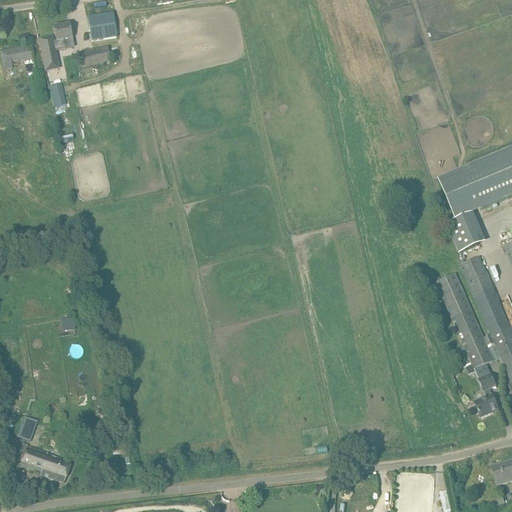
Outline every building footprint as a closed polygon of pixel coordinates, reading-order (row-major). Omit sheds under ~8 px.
[(111,9),(87,14),(92,38),(116,33),(111,9)] [(71,36),(69,26),(53,29),(56,42),(50,43),(49,39),(39,41),(46,72),(57,70),(53,50),(73,46),(71,36)] [(21,37),(22,45),(29,44),(27,36),(21,37)] [(33,59),(31,47),(0,53),(4,71),(12,69),(11,63),(33,59)] [(111,63),(107,47),(76,54),(79,69),(111,63)] [(511,148),(438,180),(455,221),(511,196),(511,148)] [(511,243),(503,247),(511,267),(511,243)] [(491,336),(494,344),(511,384),(511,332),(479,258),(460,266),(491,336)] [(494,344),(491,336),(483,339),(455,275),(436,283),(472,366),(466,369),(469,376),(475,373),(474,371),(493,362),(487,347),(494,344)] [(496,388),(490,375),(478,381),(484,393),(486,398),(474,404),(481,419),(499,412),(492,396),(491,396),(489,390),(496,388)] [(36,426),(23,421),(17,439),(30,443),(36,426)] [(28,446),(23,444),(19,453),(25,455),(20,467),(34,472),(35,470),(42,473),(40,476),(64,484),(71,463),(27,448),(28,446)] [(511,482),(511,461),(491,468),(497,487),(511,482)]
